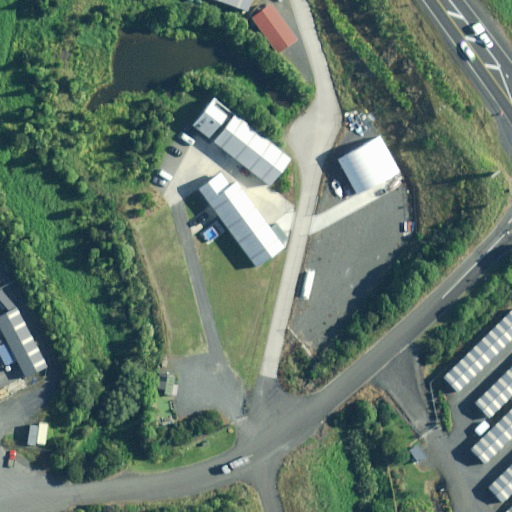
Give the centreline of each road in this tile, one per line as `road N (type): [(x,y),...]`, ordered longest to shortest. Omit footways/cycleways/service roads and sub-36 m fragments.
road 1 (residential): [(3,511),(50,489),(213,467),(252,451),(356,379),(510,236)]
road 2 (primary): [(440,0),(511,96)]
